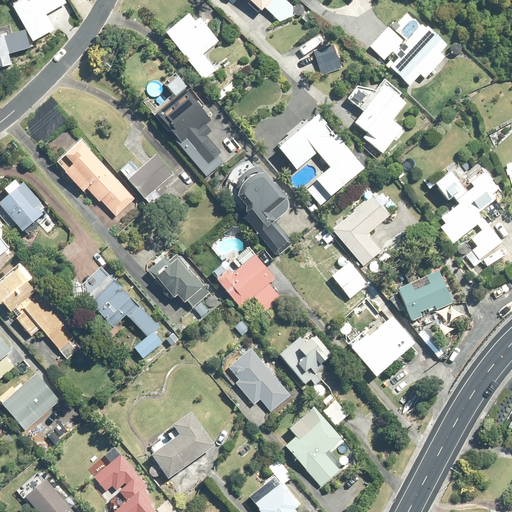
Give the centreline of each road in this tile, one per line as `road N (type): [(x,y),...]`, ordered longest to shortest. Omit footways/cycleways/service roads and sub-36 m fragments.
road 1 (primary): [(407,511),(479,381),(511,343)]
road 2 (residential): [(106,0),(0,121)]
